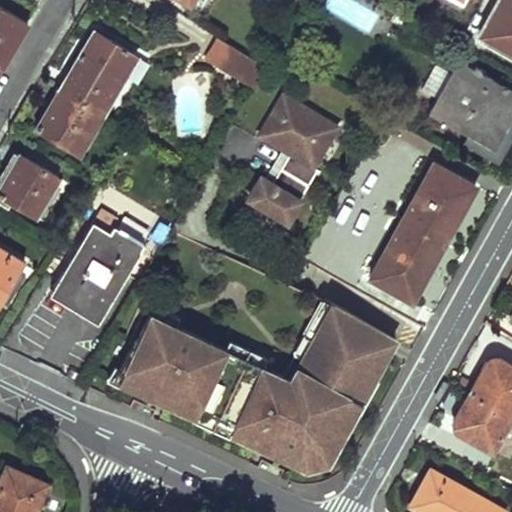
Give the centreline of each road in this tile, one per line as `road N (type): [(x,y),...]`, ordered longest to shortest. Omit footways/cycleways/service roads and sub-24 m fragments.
road 1 (residential): [(347,511),(511,217)]
road 2 (secondary): [(136,447),(276,511)]
road 3 (secondary): [(0,383),(136,447)]
road 4 (residential): [(0,104),(61,0)]
